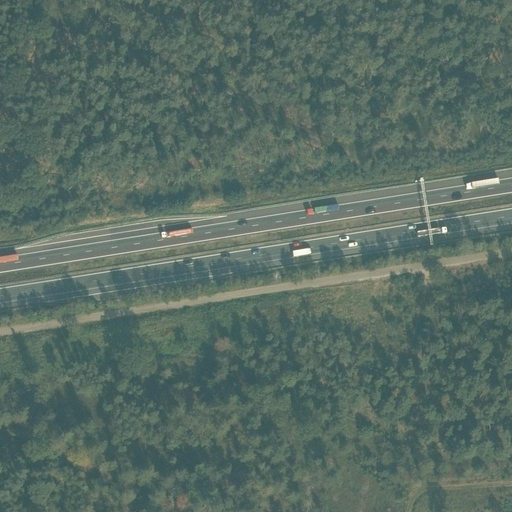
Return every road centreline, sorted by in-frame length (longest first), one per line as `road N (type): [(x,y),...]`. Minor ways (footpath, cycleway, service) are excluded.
road 1 (motorway): [(511,185),(0,265)]
road 2 (motorway): [(0,295),(511,215)]
road 3 (unclassified): [(0,330),(511,251)]
